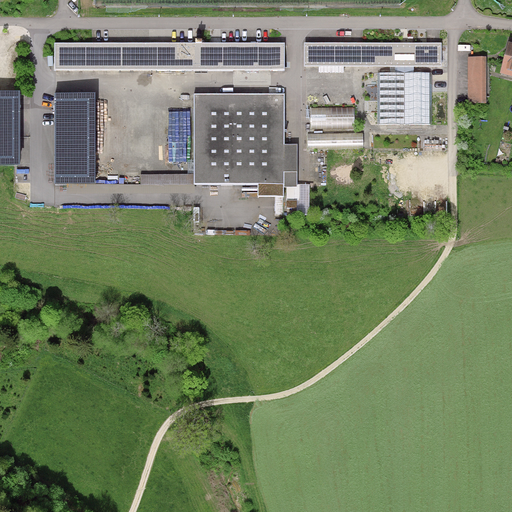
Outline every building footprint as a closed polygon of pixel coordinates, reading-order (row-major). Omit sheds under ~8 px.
[(511,42),(508,41),(500,73),(511,75),(511,42)] [(284,43),(173,44),(173,72),(284,72),(284,43)] [(173,44),(55,44),(55,72),(173,72),(173,44)] [(441,44),(304,45),(304,68),(394,67),(394,74),(377,75),(377,126),(430,126),(430,74),(415,74),(415,69),(442,69),(441,44)] [(468,56),(468,102),(487,102),(486,56),(468,56)] [(0,164),(18,164),(17,91),(0,91),(0,164)] [(64,93),(53,93),(53,183),(94,183),(94,93),(64,93)] [(284,96),(195,95),(195,177),(139,176),(139,186),(257,187),(257,199),(275,199),(283,199),(284,189),(285,189),(296,189),(296,185),(297,146),(284,146),(284,96)] [(354,107),(311,107),(311,129),(354,128),(354,107)] [(362,133),(307,134),(308,150),(363,149),(362,133)] [(387,169),(378,169),(379,181),(388,181),(387,169)] [(296,189),(285,189),(285,210),(297,211),(297,202),(300,202),(300,185),(296,185),(296,189)] [(283,199),(275,199),(274,216),(283,216),(283,199)]
